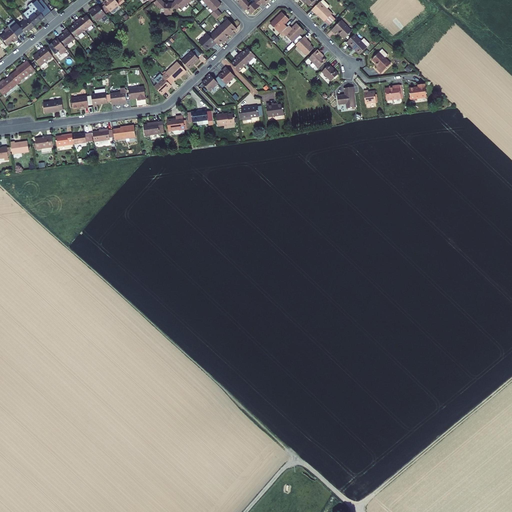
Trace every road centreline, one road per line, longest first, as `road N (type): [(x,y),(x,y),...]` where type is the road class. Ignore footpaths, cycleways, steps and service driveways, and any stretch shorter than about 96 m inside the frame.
road 1 (residential): [(0,130),(159,108),(251,27)]
road 2 (track): [(295,459),(356,509),(511,380)]
road 3 (residential): [(285,0),(364,81),(401,78)]
